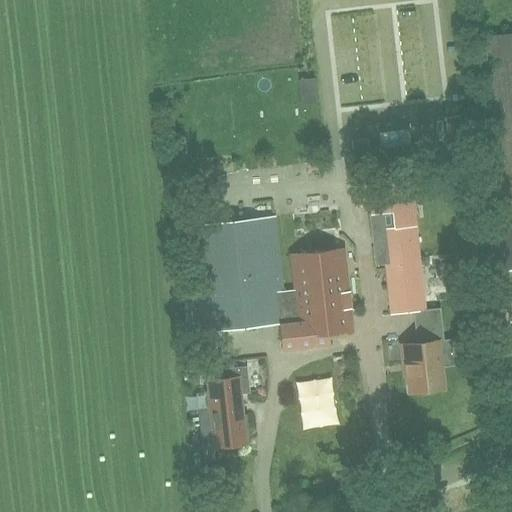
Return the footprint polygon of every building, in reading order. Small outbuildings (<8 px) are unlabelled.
[(511,34),(483,38),(505,227),(499,228),(501,252),(511,251),(511,34)] [(399,176),(367,180),(371,215),(393,213),(394,228),(381,230),(385,265),(391,315),(413,312),(426,311),(426,310),(412,182),(400,183),(399,176)] [(274,217),(190,227),(202,333),(228,330),(245,328),(279,324),(282,352),(330,347),(329,333),(351,331),(349,308),(347,292),(342,249),(291,255),(295,290),(283,292),(274,217)] [(436,341),(400,345),(402,362),(406,362),(410,392),(442,389),(436,341)] [(206,410),(199,411),(202,439),(202,443),(214,442),(215,447),(245,444),(244,436),(249,435),(247,417),(242,418),(240,395),(250,394),(247,367),(216,370),(217,380),(208,381),(209,391),(204,392),(206,410)]
